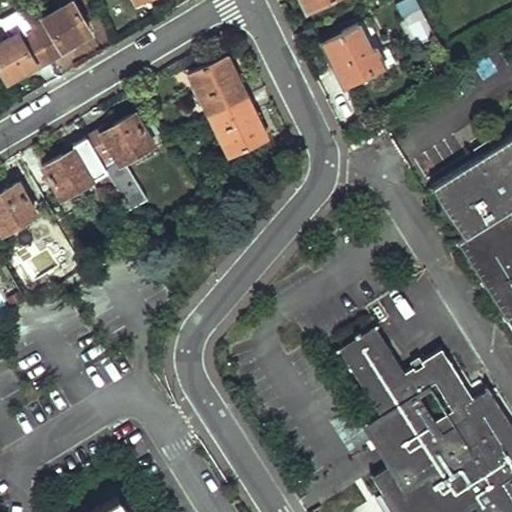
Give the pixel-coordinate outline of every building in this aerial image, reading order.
[(69,0),(33,22),(53,56),(67,48),(65,44),(92,28),(75,0),(69,0)] [(367,16),(323,38),(336,65),(340,63),(349,80),(389,60),(367,16)] [(0,41),(0,54),(13,76),(38,61),(39,64),(53,56),(33,22),(0,41)] [(192,70),(211,111),(248,94),(229,53),(192,70)] [(267,133),(248,94),(211,111),(230,150),(267,133)] [(89,134),(109,168),(155,141),(137,110),(105,129),(103,126),(89,134)] [(511,128),(430,180),(440,200),(436,206),(444,210),(452,216),(458,224),(463,233),(456,238),(506,317),(507,316),(511,324),(511,128)] [(47,164),(65,194),(109,168),(89,134),(77,142),(79,146),(47,164)] [(126,208),(143,202),(128,167),(112,174),(126,208)] [(0,232),(38,210),(20,180),(0,191),(0,232)] [(26,296),(20,286),(8,294),(14,304),(26,296)] [(397,361),(367,314),(355,322),(352,317),(343,323),(347,328),(331,337),(381,416),(402,449),(395,454),(368,470),(379,487),(389,502),(394,511),(504,511),(511,507),(511,427),(481,378),(466,388),(434,337),(397,361)] [(402,449),(381,416),(374,421),(395,454),(402,449)] [(381,507),(389,502),(379,487),(372,492),(381,507)] [(131,511),(119,491),(85,511),(131,511)]
